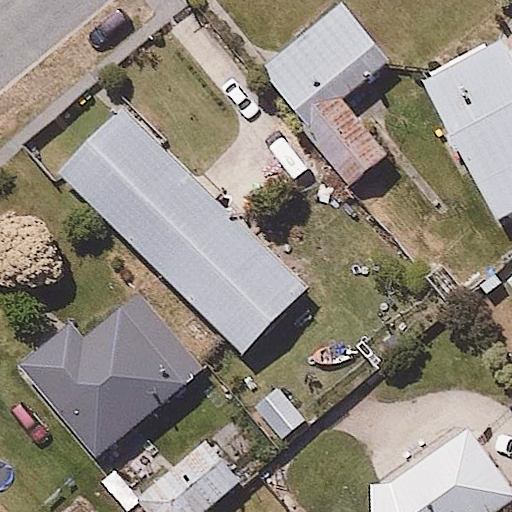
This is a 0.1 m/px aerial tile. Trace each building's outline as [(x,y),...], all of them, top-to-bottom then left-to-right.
[(310,130),(353,187),(397,149),(351,96),(397,56),(348,0),(347,0),(268,69),(316,124),(310,130)] [(498,218),(511,210),(511,48),(504,34),(423,77),(498,218)] [(127,104),(61,167),(241,357),(307,295),(127,104)] [(15,357),(96,458),(210,364),(147,288),(89,336),(69,312),(15,357)] [(379,511),(499,511),(511,502),(511,477),(470,424),(397,481),(377,482),(379,511)] [(204,511),(246,475),(210,435),(139,498),(152,511),(204,511)]
